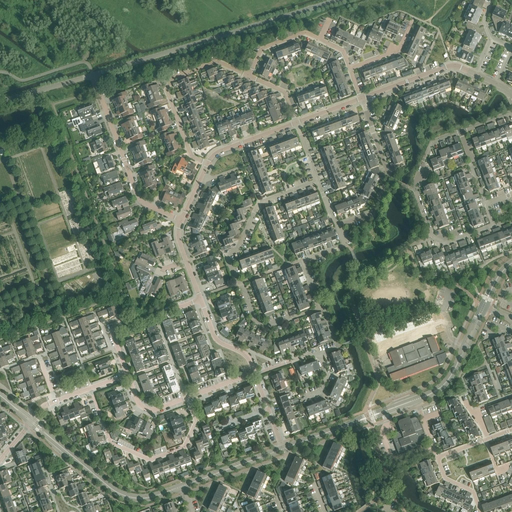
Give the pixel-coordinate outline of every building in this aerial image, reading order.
[(482,8),(473,4),(472,7),(468,14),(479,18),(482,11),(480,11),(482,8)] [(492,20),(495,25),(505,22),(506,19),(504,17),(506,13),(505,13),(506,12),(502,10),(502,11),(496,8),(494,13),(493,13),(492,15),(493,15),(491,18),(492,20)] [(479,18),(468,14),(465,22),(467,23),(466,26),(468,32),(478,28),(477,23),(479,18)] [(390,21),(389,23),(384,33),(384,34),(386,36),(388,32),(391,34),(394,26),(396,23),(390,21)] [(506,24),(505,22),(495,25),(497,32),(499,33),(501,35),(501,34),(506,36),(510,26),(506,24)] [(394,26),(391,34),(394,35),(392,39),(395,40),(400,28),(394,26)] [(414,32),(423,36),(424,33),(427,34),(428,32),(418,27),(416,30),(415,30),(414,32)] [(374,41),(379,30),(373,28),(367,42),(369,43),(371,39),(374,41)] [(481,34),(478,28),(468,32),(469,34),(467,39),(477,43),(479,39),(480,37),(480,36),(481,34)] [(340,41),(344,33),(339,30),(336,36),(333,35),(330,40),(336,43),(337,39),(340,41)] [(379,30),(374,41),(377,42),(375,46),(378,47),(384,34),(384,33),(379,30)] [(414,35),(412,38),(423,43),(424,41),(421,39),(423,36),(414,32),(413,34),(414,35)] [(342,46),(344,47),(350,35),(344,33),(340,41),(344,42),(342,46)] [(350,35),(344,47),(346,48),(348,44),(351,46),(355,38),(350,35)] [(353,51),(355,52),(360,40),(355,38),(351,46),(354,47),(353,51)] [(423,43),(412,38),(411,41),(410,41),(409,43),(418,47),(419,44),(422,45),(423,43)] [(473,50),(477,43),(467,39),(463,46),(462,48),(471,53),(472,50),(473,50)] [(359,49),(362,51),(366,43),(360,40),(355,52),(357,53),(359,49)] [(291,44),(295,54),(298,52),(299,55),(301,54),(298,43),(294,45),(294,44),(291,44)] [(409,46),(407,49),(418,54),(419,52),(416,50),(418,47),(409,43),(408,45),(409,46)] [(295,54),(291,44),(289,45),(289,46),(286,48),(290,58),(292,57),(291,55),(295,54)] [(307,53),(310,54),(314,45),(312,44),(312,45),(308,44),(304,54),(306,55),(307,53)] [(315,59),(319,49),(316,47),(317,46),(314,45),(310,54),(314,56),(312,58),(315,59)] [(470,55),(471,53),(462,48),(459,47),(457,53),(462,55),(460,60),(470,64),(473,57),(470,55)] [(290,58),(286,48),(283,49),(282,48),(280,49),(283,58),(287,57),(288,59),(290,58)] [(283,58),(280,49),(278,49),(278,51),(275,52),(279,62),(281,62),(280,59),(283,58)] [(318,58),(321,59),(325,50),(323,49),(323,50),(319,49),(315,59),(317,60),(318,58)] [(418,54),(407,49),(406,52),(405,52),(403,54),(407,56),(406,58),(413,61),(416,56),(417,56),(418,54)] [(325,50),(321,59),(324,61),(323,63),(326,64),(331,54),(327,52),(328,51),(325,50)] [(396,60),(400,70),(402,69),(408,67),(405,59),(403,60),(402,56),(399,57),(399,58),(396,60)] [(328,68),(331,67),(332,70),(341,67),(340,65),(339,65),(338,62),(337,62),(336,59),(335,58),(329,63),(330,65),(327,66),(328,68)] [(266,61),(264,65),(275,70),(276,67),(273,66),(275,63),(266,59),(265,61),(266,61)] [(390,71),(393,70),(390,60),(387,61),(388,63),(385,64),(388,74),(391,74),(390,71)] [(398,71),(400,70),(396,60),(393,61),(392,60),(390,60),(393,70),(397,68),(398,71)] [(386,75),(388,74),(385,64),(381,65),(381,64),(379,65),(382,74),(385,73),(386,75)] [(262,67),(261,70),(270,74),(271,71),(274,72),(275,70),(264,65),(263,68),(262,67)] [(379,75),(382,74),(379,65),(376,65),(377,67),(373,68),(377,79),(380,78),(379,75)] [(330,75),(331,77),(342,73),(341,70),(342,69),(341,67),(332,70),(333,74),(330,75)] [(375,79),(377,79),(373,68),(370,69),(370,68),(367,69),(371,78),(374,77),(375,79)] [(208,74),(209,78),(219,75),(218,72),(217,73),(215,69),(201,74),(202,77),(208,74)] [(367,79),(371,78),(367,69),(365,70),(365,71),(362,72),(364,77),(361,78),(363,84),(368,82),(367,79)] [(270,74),(261,70),(260,72),(261,72),(259,76),(270,81),(271,78),(268,77),(270,74)] [(219,75),(209,78),(210,81),(216,78),(218,82),(227,78),(227,76),(225,77),(224,73),(219,75)] [(335,78),(336,82),(345,78),(344,76),(343,76),(342,73),(331,77),(332,79),(335,78)] [(218,82),(219,84),(221,83),(223,87),(226,86),(236,82),(235,80),(233,80),(232,77),(227,78),(218,82)] [(345,78),(336,82),(337,85),(335,86),(335,88),(346,84),(345,81),(346,81),(345,78)] [(443,78),(441,79),(445,91),(451,89),(448,80),(444,82),(443,78)] [(182,88),(196,83),(195,80),(189,83),(188,79),(185,80),(184,79),(178,81),(179,82),(178,83),(179,85),(181,85),(182,88)] [(439,93),(445,91),(441,79),(438,80),(440,83),(436,85),(439,93)] [(455,89),(460,91),(466,80),(463,79),(462,82),(458,81),(455,89)] [(236,82),(226,86),(227,88),(233,86),(234,90),(244,86),(243,84),(242,84),(240,80),(236,82)] [(460,91),(466,94),(470,86),(466,84),(468,81),(466,80),(460,91)] [(432,82),(429,83),(434,95),(439,93),(436,85),(433,86),(432,82)] [(196,83),(182,88),(183,92),(182,92),(183,95),(193,91),(191,88),(197,85),(196,83)] [(428,97),(434,95),(429,83),(427,84),(428,88),(425,89),(428,97)] [(146,90),(149,97),(158,94),(157,89),(158,89),(157,86),(153,87),(152,84),(142,88),(143,91),(146,90)] [(249,84),(244,86),(234,90),(235,92),(241,90),(243,93),(252,90),(251,88),(250,88),(249,84)] [(339,90),(340,93),(349,90),(349,87),(347,88),(346,84),(335,88),(336,91),(339,90)] [(473,87),(470,86),(466,94),(471,96),(477,85),(474,84),(473,87)] [(319,88),(323,99),(325,98),(324,95),(327,94),(324,85),(321,86),(322,87),(319,88)] [(471,96),(477,99),(480,91),(477,89),(479,86),(477,85),(471,96)] [(417,101),(423,99),(418,87),(416,88),(417,92),(414,93),(417,101)] [(420,87),(418,87),(423,99),(428,97),(425,89),(422,90),(420,87)] [(257,88),(252,90),(243,93),(244,96),(250,94),(251,97),(261,94),(260,92),(258,92),(257,88)] [(323,99),(319,88),(315,89),(315,88),(312,89),(316,98),(319,97),(320,100),(323,99)] [(312,100),(316,98),(312,89),(310,90),(310,91),(307,92),(311,103),(313,102),(312,100)] [(484,92),(480,91),(477,99),(482,101),(488,90),(485,89),(484,92)] [(349,90),(340,93),(341,96),(339,97),(340,100),(350,96),(349,92),(350,92),(349,90)] [(193,91),(183,95),(184,97),(185,97),(186,100),(201,95),(204,94),(203,91),(194,95),(193,91)] [(409,91),(407,92),(412,105),(418,103),(417,101),(414,93),(410,94),(409,91)] [(117,108),(127,104),(124,97),(128,96),(126,92),(116,96),(117,100),(113,101),(114,104),(116,103),(117,108)] [(261,94),(251,97),(252,100),(258,98),(259,102),(265,99),(269,98),(268,95),(267,96),(265,92),(261,94)] [(309,104),(311,103),(307,92),(304,94),(303,93),(301,93),(305,103),(308,101),(309,104)] [(412,105),(407,92),(405,92),(406,96),(402,97),(403,98),(398,100),(402,105),(405,104),(406,107),(412,105)] [(301,104),(305,103),(301,93),(299,94),(299,95),(296,97),(300,108),(302,107),(301,104)] [(158,94),(149,97),(151,104),(148,105),(149,109),(160,105),(159,102),(163,100),(162,97),(160,98),(158,94)] [(201,95),(186,100),(188,104),(186,104),(187,107),(194,104),(194,105),(197,104),(196,100),(202,98),(201,95)] [(275,98),(275,95),(274,96),(269,98),(265,99),(266,103),(260,105),(261,108),(275,102),(274,98),(275,98)] [(268,108),(269,112),(279,108),(278,106),(277,106),(275,102),(261,108),(262,110),(268,108)] [(127,104),(117,108),(119,112),(117,113),(118,116),(122,114),(124,117),(134,114),(133,110),(130,111),(127,104)] [(184,108),(185,111),(187,110),(188,113),(188,114),(203,108),(202,106),(196,108),(194,105),(194,104),(187,107),(184,108)] [(390,106),(388,108),(400,114),(403,108),(395,104),(393,108),(390,106)] [(68,129),(81,125),(85,123),(91,121),(90,118),(95,116),(93,109),(92,109),(91,105),(77,110),(80,117),(72,121),(74,127),(70,129),(69,126),(67,126),(68,129)] [(246,107),(244,108),(249,123),(253,121),(253,123),(256,122),(252,112),(248,113),(246,107)] [(158,122),(167,118),(166,114),(167,113),(166,110),(162,112),(161,108),(151,112),(152,116),(155,115),(158,122)] [(203,108),(188,114),(189,117),(188,117),(189,120),(199,117),(197,113),(204,111),(203,108)] [(249,123),(244,108),(241,109),(243,115),(240,116),(243,126),(246,125),(246,124),(249,123)] [(279,108),(269,112),(271,115),(264,117),(265,120),(280,114),(279,110),(280,110),(279,108)] [(400,114),(388,108),(387,111),(391,112),(389,115),(398,119),(400,114)] [(234,112),(231,113),(237,127),(240,126),(241,127),(243,126),(240,116),(236,118),(234,112)] [(227,119),(228,121),(231,131),(234,130),(233,128),(237,127),(231,113),(229,113),(230,117),(227,119)] [(280,114),(265,120),(266,122),(273,120),(274,124),(284,120),(283,118),(281,118),(280,114)] [(350,115),(353,125),(357,123),(358,126),(360,125),(356,114),(353,115),(352,114),(350,115)] [(348,117),(345,118),(349,129),(351,128),(350,126),(353,125),(350,115),(348,116),(348,117)] [(385,117),(383,119),(395,125),(398,119),(389,115),(388,119),(385,117)] [(222,116),(219,117),(225,132),(228,130),(229,132),(231,131),(228,121),(224,122),(222,116)] [(126,132),(136,129),(133,122),(137,120),(135,117),(125,121),(126,124),(122,126),(123,128),(125,128),(126,132)] [(200,120),(199,117),(189,120),(190,123),(191,123),(193,126),(207,121),(206,118),(200,120)] [(225,132),(219,117),(217,118),(219,124),(215,125),(219,135),(222,134),(221,133),(225,132)] [(169,123),(167,118),(158,122),(160,129),(157,130),(158,134),(169,130),(167,126),(172,125),(171,122),(169,123)] [(341,118),(339,119),(342,129),(345,127),(346,130),(349,129),(345,118),(341,120),(341,118)] [(339,130),(342,129),(339,119),(336,120),(337,121),(333,123),(337,133),(340,133),(339,130)] [(395,125),(383,119),(383,121),(386,123),(384,127),(385,127),(384,129),(384,132),(390,132),(392,132),(395,125)] [(81,125),(82,126),(84,132),(87,131),(89,138),(94,136),(94,137),(102,134),(98,124),(93,125),(91,121),(85,123),(81,125)] [(207,121),(193,126),(194,129),(192,130),(193,133),(203,129),(202,125),(208,123),(207,121)] [(330,123),(327,124),(331,133),(334,132),(335,134),(337,133),(333,123),(330,124),(330,123)] [(328,134),(331,133),(327,124),(325,124),(326,126),(322,127),(326,138),(329,137),(328,134)] [(318,127),(316,128),(320,137),(323,136),(324,138),(326,138),(322,127),(319,128),(318,127)] [(511,136),(508,127),(503,129),(507,138),(511,136)] [(316,138),(320,137),(316,128),(314,129),(314,130),(310,131),(314,142),(317,141),(316,138)] [(136,129),(126,132),(128,137),(126,137),(127,140),(131,138),(133,142),(143,138),(142,134),(139,136),(136,129)] [(205,133),(203,129),(193,133),(194,135),(196,135),(197,138),(212,133),(211,130),(205,133)] [(502,140),(507,138),(503,129),(498,130),(502,140)] [(498,130),(493,132),(497,142),(502,140),(498,130)] [(359,138),(360,141),(369,138),(369,135),(367,136),(366,132),(355,136),(356,139),(359,138)] [(382,142),(382,144),(394,140),(392,134),(391,135),(390,132),(384,132),(384,135),(385,137),(384,137),(385,141),(382,142)] [(493,132),(488,134),(492,144),(497,142),(493,132)] [(167,146),(176,143),(175,138),(176,137),(175,135),(171,136),(170,133),(160,137),(161,140),(164,139),(167,146)] [(212,133),(197,138),(198,142),(197,142),(198,145),(208,141),(206,138),(213,135),(212,133)] [(487,146),(492,144),(488,134),(483,136),(487,146)] [(483,136),(478,138),(482,148),(487,146),(483,136)] [(296,137),(291,139),(295,149),(296,151),(302,149),(300,144),(298,144),(296,137)] [(360,148),(370,144),(369,141),(370,140),(369,138),(360,141),(361,145),(359,146),(360,148)] [(476,150),(482,148),(478,138),(473,140),(476,150)] [(291,139),(287,140),(290,150),(295,149),(291,139)] [(98,151),(99,154),(108,151),(106,143),(103,144),(101,140),(97,141),(97,142),(91,144),(94,152),(98,151)] [(286,152),(290,150),(287,140),(282,142),(286,152)] [(388,149),(396,146),(394,140),(382,144),(383,147),(387,145),(388,149)] [(135,157),(145,153),(142,146),(146,145),(144,141),(134,145),(135,149),(131,150),(132,153),(134,152),(135,157)] [(208,141),(198,145),(193,147),(194,150),(199,148),(199,147),(200,147),(202,150),(216,145),(215,142),(209,145),(208,141)] [(282,142),(278,144),(281,154),(286,152),(282,142)] [(178,147),(176,143),(167,146),(169,153),(166,154),(167,158),(178,154),(176,151),(181,149),(180,146),(178,147)] [(278,144),(273,146),(277,155),(281,154),(278,144)] [(370,144),(360,148),(360,150),(363,149),(364,153),(374,149),(373,147),(372,147),(370,144)] [(460,144),(455,146),(458,156),(464,154),(460,144)] [(277,157),(277,155),(273,146),(268,147),(273,159),(277,157)] [(387,156),(398,151),(396,146),(388,149),(389,152),(386,153),(387,156)] [(453,158),(458,156),(455,146),(450,148),(453,158)] [(322,155),(332,151),(330,147),(321,150),(322,155)] [(450,148),(445,150),(448,160),(453,158),(450,148)] [(363,157),(364,159),(374,155),(373,152),(374,151),(374,149),(364,153),(366,156),(363,157)] [(439,152),(440,154),(441,157),(443,162),(448,160),(445,150),(439,152)] [(250,159),(260,155),(258,151),(248,154),(250,159)] [(322,155),(324,160),(334,156),(332,151),(322,155)] [(391,157),(392,160),(401,157),(398,151),(387,156),(387,158),(391,157)] [(145,153),(135,157),(137,161),(135,162),(136,164),(140,163),(142,166),(152,162),(151,159),(148,160),(145,153)] [(99,169),(101,173),(115,168),(111,156),(107,158),(106,155),(93,160),(95,163),(97,162),(99,168),(98,168),(99,169)] [(250,159),(251,163),(261,160),(260,155),(250,159)] [(374,155),(364,159),(365,162),(365,161),(366,165),(368,164),(378,160),(377,158),(376,158),(374,155)] [(324,160),(326,164),(336,160),(334,156),(324,160)] [(401,157),(392,160),(393,163),(390,165),(392,170),(399,167),(398,164),(403,163),(401,157)] [(441,157),(436,159),(440,169),(445,167),(443,162),(441,157)] [(479,162),(481,167),(490,163),(488,158),(479,162)] [(434,171),(440,169),(436,159),(431,161),(434,171)] [(177,171),(183,174),(188,165),(183,163),(184,161),(181,160),(180,164),(176,162),(172,172),(175,174),(177,171)] [(261,160),(251,163),(253,168),(263,164),(261,160)] [(326,164),(327,169),(337,165),(336,160),(326,164)] [(378,160),(368,164),(366,165),(367,168),(368,171),(371,170),(371,172),(379,172),(379,171),(378,167),(379,167),(377,163),(379,163),(378,160)] [(490,163),(481,167),(483,172),(492,168),(490,163)] [(253,168),(255,172),(265,169),(263,164),(253,168)] [(192,167),(188,165),(183,174),(190,177),(189,180),(192,182),(197,172),(194,170),(195,166),(193,165),(192,167)] [(337,165),(327,169),(329,173),(339,169),(337,165)] [(145,181),(154,178),(151,171),(155,169),(153,166),(143,170),(144,173),(140,175),(141,177),(143,177),(145,181)] [(494,174),(492,168),(483,172),(484,177),(494,174)] [(265,169),(255,172),(257,177),(266,173),(265,169)] [(329,173),(331,178),(341,174),(339,169),(329,173)] [(105,175),(106,178),(103,179),(105,185),(119,180),(116,171),(105,175)] [(457,182),(472,176),(471,174),(466,176),(465,173),(461,174),(460,171),(454,173),(457,182)] [(368,180),(377,184),(378,181),(377,181),(378,178),(377,177),(379,174),(379,172),(371,172),(371,174),(368,173),(367,175),(366,178),(368,180)] [(234,173),(232,174),(237,187),(242,185),(239,177),(236,178),(234,173)] [(257,177),(258,182),(268,178),(266,173),(257,177)] [(231,189),(237,187),(232,174),(230,175),(231,179),(228,181),(231,189)] [(331,178),(332,182),(342,178),(341,174),(331,178)] [(496,179),(494,174),(484,177),(486,182),(496,179)] [(472,178),(472,176),(457,182),(459,187),(468,183),(467,180),(472,178)] [(224,177),(221,178),(226,191),(231,189),(228,181),(225,182),(224,177)] [(154,178),(145,181),(146,185),(144,186),(145,189),(150,187),(151,191),(161,187),(160,183),(157,185),(154,178)] [(220,193),(226,191),(221,178),(219,179),(221,184),(217,185),(218,185),(214,188),(218,193),(220,192),(220,193)] [(258,182),(260,186),(270,182),(268,178),(258,182)] [(332,182),(334,187),(344,183),(342,178),(332,182)] [(377,184),(368,180),(366,178),(364,182),(363,184),(373,189),(375,185),(376,186),(377,184)] [(496,179),(486,182),(488,187),(498,184),(496,179)] [(270,182),(260,186),(261,190),(271,187),(270,182)] [(109,187),(110,190),(107,191),(110,197),(124,192),(120,183),(109,187)] [(346,188),(344,183),(334,187),(336,191),(346,188)] [(470,188),(468,183),(459,187),(461,192),(470,188)] [(365,187),(363,190),(372,195),(373,192),(372,192),(373,189),(363,184),(362,186),(365,187)] [(424,194),(436,189),(434,184),(424,188),(426,191),(423,192),(424,194)] [(500,189),(498,184),(488,187),(490,192),(500,189)] [(170,203),(174,194),(167,191),(169,188),(165,186),(161,196),(164,197),(162,202),(165,203),(166,201),(170,203)] [(271,187),(261,190),(263,195),(273,192),(271,187)] [(203,193),(202,195),(214,201),(217,195),(216,195),(218,193),(214,188),(209,192),(207,195),(203,193)] [(470,188),(461,192),(463,197),(472,193),(470,188)] [(438,195),(436,189),(424,194),(425,196),(427,195),(428,198),(438,195)] [(372,195),(363,190),(362,194),(359,192),(358,195),(360,196),(359,197),(365,204),(366,204),(365,204),(367,199),(368,200),(370,196),(371,197),(372,195)] [(312,194),(315,204),(320,202),(316,192),(312,194)] [(473,196),(472,193),(463,197),(464,202),(479,197),(478,194),(473,196)] [(174,194),(170,203),(174,205),(173,207),(176,208),(178,204),(181,205),(186,195),(182,194),(181,197),(174,194)] [(312,194),(307,195),(311,206),(315,204),(312,194)] [(205,199),(204,202),(212,206),(214,201),(202,195),(201,198),(205,199)] [(306,207),(311,206),(307,195),(303,197),(306,207)] [(428,204),(440,200),(438,195),(428,198),(430,201),(427,202),(428,204)] [(355,200),(352,201),(355,210),(357,209),(357,208),(360,207),(356,196),(354,197),(355,200)] [(117,208),(118,210),(129,206),(126,197),(112,203),(114,209),(117,208)] [(303,197),(298,199),(302,209),(306,207),(303,197)] [(480,199),(479,197),(464,202),(466,207),(476,204),(475,201),(480,199)] [(297,210),(302,209),(298,199),(294,200),(297,210)] [(353,211),(355,210),(352,201),(348,202),(347,199),(345,200),(349,211),(352,210),(353,211)] [(239,208),(239,210),(240,211),(246,208),(247,210),(250,209),(249,207),(252,206),(250,200),(242,203),(243,206),(239,208)] [(294,200),(289,202),(293,212),(297,210),(294,200)] [(346,212),(349,211),(345,200),(343,201),(344,204),(340,205),(344,214),(346,214),(346,212)] [(442,205),(440,200),(428,204),(428,206),(431,205),(432,208),(442,205)] [(198,203),(197,206),(209,211),(212,206),(204,202),(202,205),(198,203)] [(288,214),(293,212),(289,202),(284,204),(288,214)] [(342,215),(344,214),(340,205),(337,206),(336,204),(333,205),(338,215),(341,214),(342,215)] [(476,204),(466,207),(468,212),(478,209),(476,204)] [(432,214),(444,210),(442,205),(432,208),(433,212),(431,213),(432,214)] [(132,215),(129,206),(118,210),(119,213),(116,214),(118,220),(132,215)] [(200,210),(199,213),(207,216),(209,211),(197,206),(196,208),(200,210)] [(265,215),(275,212),(276,211),(275,207),(273,207),(263,211),(265,215)] [(245,211),(247,210),(246,208),(240,211),(239,210),(236,211),(238,217),(239,217),(243,215),(247,214),(245,211)] [(480,214),(478,209),(468,212),(470,217),(480,214)] [(446,215),(444,210),(432,214),(432,216),(435,215),(436,219),(446,215)] [(276,216),(275,212),(265,215),(267,220),(276,216)] [(194,214),(192,216),(204,222),(207,216),(199,213),(198,216),(194,214)] [(480,214),(470,217),(472,222),(482,219),(480,214)] [(232,223),(233,225),(233,226),(240,223),(240,225),(243,224),(242,222),(245,221),(243,215),(239,217),(238,217),(235,218),(236,221),(232,223)] [(435,225),(447,220),(446,215),(436,219),(437,222),(435,223),(435,225)] [(195,220),(194,223),(202,227),(204,222),(192,216),(191,218),(195,220)] [(267,220),(268,224),(278,221),(276,216),(267,220)] [(484,224),(482,219),(472,222),(474,228),(484,224)] [(120,226),(122,225),(124,232),(138,226),(136,220),(128,223),(127,220),(119,223),(120,226)] [(447,220),(435,225),(436,226),(438,225),(440,229),(449,225),(447,220)] [(280,225),(278,221),(268,224),(270,229),(280,225)] [(145,233),(156,229),(156,230),(162,228),(161,224),(157,226),(155,222),(142,227),(143,229),(139,231),(141,235),(145,234),(145,233)] [(200,232),(202,227),(194,223),(193,226),(189,224),(188,227),(192,229),(193,234),(199,234),(199,232),(200,232)] [(239,226),(240,225),(240,223),(233,226),(233,225),(230,226),(232,232),(236,230),(240,229),(239,226)] [(281,230),(280,225),(270,229),(271,233),(281,230)] [(225,238),(226,240),(233,238),(234,240),(236,239),(235,237),(238,236),(236,230),(232,232),(228,233),(229,236),(225,238)] [(271,233),(273,238),(283,234),(281,230),(271,233)] [(332,230),(328,232),(331,242),(336,240),(332,230)] [(503,232),(507,242),(511,240),(508,230),(503,232)] [(327,243),(331,242),(328,232),(323,233),(327,243)] [(498,234),(502,244),(507,242),(503,232),(498,234)] [(318,233),(314,235),(318,247),(322,245),(319,235),(318,233)] [(323,233),(319,235),(322,245),(327,243),(323,233)] [(190,244),(191,246),(203,242),(201,236),(200,236),(199,234),(193,234),(193,239),(194,242),(190,244)] [(285,239),(283,234),(273,238),(275,243),(285,239)] [(493,236),(497,246),(502,244),(498,234),(493,236)] [(313,248),(318,247),(314,235),(309,237),(310,238),(313,248)] [(488,238),(492,248),(497,246),(493,236),(488,238)] [(164,243),(161,244),(165,255),(174,251),(169,237),(163,240),(164,243)] [(226,240),(223,241),(225,247),(233,244),(232,241),(234,240),(233,238),(226,240)] [(310,238),(305,240),(309,250),(313,248),(310,238)] [(483,240),(486,250),(492,248),(488,238),(483,240)] [(304,252),(309,250),(305,240),(301,242),(304,252)] [(481,252),(486,250),(483,240),(478,242),(481,252)] [(156,258),(165,255),(161,244),(158,245),(157,242),(151,244),(156,258)] [(196,247),(197,250),(205,247),(203,242),(191,246),(191,249),(196,247)] [(301,242),(296,243),(300,253),(304,252),(301,242)] [(300,253),(296,243),(292,245),(295,255),(300,253)] [(470,248),(474,258),(479,256),(475,246),(470,248)] [(207,253),(205,247),(197,250),(198,253),(194,255),(195,257),(199,255),(201,259),(207,256),(206,253),(207,253)] [(274,258),(273,255),(270,248),(266,250),(269,260),(274,258)] [(441,264),(446,262),(445,257),(443,252),(440,253),(438,248),(436,249),(441,264)] [(470,248),(465,250),(469,260),(474,258),(470,248)] [(441,264),(436,249),(433,250),(435,255),(433,256),(432,256),(434,261),(436,266),(441,264)] [(265,262),(269,260),(266,250),(261,252),(265,262)] [(469,260),(465,250),(460,252),(464,262),(469,260)] [(431,251),(426,253),(429,263),(434,261),(432,256),(433,256),(431,251)] [(260,263),(265,262),(261,252),(257,253),(260,263)] [(460,252),(455,254),(459,263),(464,262),(460,252)] [(256,265),(260,263),(257,253),(252,255),(256,265)] [(429,263),(426,253),(420,255),(424,265),(429,263)] [(136,262),(144,266),(145,263),(153,267),(156,261),(142,254),(140,260),(137,259),(136,262)] [(455,254),(450,255),(454,265),(459,263),(455,254)] [(251,267),(256,265),(252,255),(247,257),(251,267)] [(450,255),(445,257),(446,262),(448,267),(454,265),(450,255)] [(207,259),(208,262),(207,262),(209,267),(204,268),(206,276),(217,272),(215,266),(217,266),(215,259),(213,260),(212,257),(207,259)] [(247,268),(251,267),(247,257),(243,259),(247,268)] [(242,270),(247,268),(243,259),(238,260),(242,270)] [(143,268),(144,266),(136,262),(135,264),(138,266),(136,269),(138,275),(137,274),(136,274),(134,275),(134,277),(134,278),(135,279),(136,279),(137,278),(138,277),(138,276),(139,276),(140,279),(149,275),(151,272),(143,268)] [(285,271),(286,276),(302,270),(301,267),(295,269),(295,267),(285,271)] [(288,280),(298,276),(297,274),(303,272),(302,270),(286,276),(288,280)] [(217,272),(206,276),(209,283),(214,282),(216,286),(224,283),(221,277),(219,277),(217,272)] [(145,292),(148,294),(152,286),(149,285),(153,277),(149,275),(140,279),(142,286),(141,289),(145,291),(145,292)] [(305,279),(304,276),(299,278),(298,276),(288,280),(290,285),(305,279)] [(184,277),(175,280),(179,291),(182,290),(183,293),(189,291),(184,277)] [(154,287),(152,286),(148,294),(151,295),(152,293),(158,295),(164,282),(158,279),(154,287)] [(252,283),(254,288),(264,284),(262,279),(252,283)] [(306,281),(305,279),(290,285),(291,289),(301,286),(300,283),(306,281)] [(181,297),(179,291),(175,280),(166,284),(171,297),(177,295),(178,298),(179,298),(180,298),(181,297)] [(266,288),(264,284),(254,288),(256,292),(266,288)] [(309,288),(308,285),(302,287),(301,286),(291,289),(293,294),(309,288)] [(267,293),(266,288),(256,292),(257,297),(267,293)] [(309,290),(309,288),(293,294),(295,298),(305,294),(304,292),(309,290)] [(257,297),(259,301),(269,298),(267,293),(257,297)] [(312,297),(311,294),(305,296),(305,294),(295,298),(296,303),(312,297)] [(217,304),(220,312),(231,308),(229,302),(230,301),(228,295),(220,298),(222,302),(217,304)] [(313,299),(312,297),(296,303),(298,307),(308,304),(307,301),(313,299)] [(271,302),(269,298),(259,301),(261,306),(271,302)] [(272,306),(271,302),(261,306),(262,310),(272,306)] [(315,306),(314,303),(309,305),(308,304),(298,307),(300,312),(315,306)] [(124,304),(111,308),(114,317),(119,315),(117,311),(124,309),(123,307),(125,307),(124,304)] [(275,314),(274,311),(272,306),(262,310),(264,315),(265,314),(266,317),(275,314)] [(110,319),(114,317),(111,308),(98,313),(97,313),(99,318),(108,314),(110,319)] [(233,313),(231,308),(220,312),(222,319),(227,317),(229,322),(237,319),(235,313),(233,313)] [(188,319),(196,316),(194,311),(186,314),(187,318),(188,319)] [(323,315),(322,312),(310,317),(312,322),(320,319),(319,316),(323,315)] [(94,314),(82,319),(85,328),(90,326),(88,322),(94,320),(94,318),(96,317),(94,314)] [(198,321),(196,316),(188,319),(188,321),(189,325),(198,321)] [(79,325),(80,329),(85,328),(82,319),(69,324),(70,327),(72,326),(73,328),(79,325)] [(321,322),(320,319),(312,322),(314,328),(326,323),(325,321),(321,322)] [(162,323),(164,328),(173,325),(173,324),(171,320),(162,323)] [(191,330),(200,326),(198,321),(189,325),(191,328),(191,330)] [(90,326),(85,328),(88,336),(93,334),(91,330),(97,328),(97,327),(99,326),(98,323),(90,326)] [(314,328),(316,333),(324,330),(323,327),(327,326),(326,323),(314,328)] [(149,334),(158,331),(156,325),(147,328),(149,334)] [(164,328),(166,333),(175,330),(173,326),(173,325),(164,328)] [(202,332),(200,326),(191,330),(192,331),(193,335),(202,332)] [(61,327),(59,332),(55,333),(58,342),(63,340),(61,336),(67,334),(67,333),(69,332),(68,329),(66,329),(61,327)] [(82,334),(84,338),(88,336),(85,328),(80,329),(72,332),(73,335),(75,335),(76,336),(82,334)] [(237,342),(240,343),(245,331),(240,329),(236,337),(239,338),(237,342)] [(166,333),(168,338),(177,335),(176,334),(175,330),(166,333)] [(325,333),(324,330),(316,333),(318,338),(330,334),(329,331),(325,333)] [(93,334),(88,336),(91,345),(96,343),(94,339),(101,336),(100,335),(102,334),(101,331),(93,334)] [(159,336),(158,331),(149,334),(150,338),(151,339),(159,336)] [(244,340),(247,341),(250,334),(245,331),(240,343),(242,344),(244,340)] [(299,335),(303,348),(306,347),(304,343),(307,342),(303,331),(298,333),(299,335)] [(392,352),(401,348),(395,332),(386,335),(392,352)] [(58,342),(55,333),(42,338),(44,341),(46,340),(46,342),(52,340),(54,344),(58,342)] [(248,347),(250,348),(256,336),(250,334),(247,341),(250,343),(248,347)] [(327,338),(331,336),(330,334),(318,338),(319,344),(317,344),(318,347),(323,345),(322,343),(328,341),(327,338)] [(39,335),(26,340),(29,348),(34,347),(34,346),(32,342),(38,340),(38,339),(40,338),(39,335)] [(177,336),(177,335),(168,338),(170,344),(179,340),(177,336)] [(196,343),(197,344),(206,341),(204,335),(195,339),(196,343)] [(299,335),(294,337),(297,346),(299,345),(301,349),(303,348),(299,335)] [(85,342),(87,346),(91,345),(88,336),(84,338),(75,341),(77,344),(78,343),(79,344),(85,342)] [(152,344),(161,341),(159,336),(151,339),(151,340),(152,344)] [(254,345),(257,346),(261,338),(256,336),(250,348),(252,349),(254,345)] [(63,340),(58,342),(62,351),(66,349),(64,345),(71,342),(70,341),(72,340),(71,337),(63,340)] [(288,339),(293,352),(295,351),(294,347),(297,346),(294,337),(288,339)] [(395,368),(388,371),(391,380),(406,375),(407,377),(439,365),(439,366),(443,364),(449,356),(447,353),(446,353),(445,349),(439,352),(433,337),(421,341),(421,342),(413,345),(412,344),(389,353),(395,368)] [(495,346),(505,342),(503,337),(493,341),(495,346)] [(258,351),(261,353),(266,341),(261,338),(257,346),(260,347),(258,351)] [(136,344),(135,343),(134,339),(125,342),(127,348),(136,344)] [(288,339),(283,341),(286,350),(289,348),(290,353),(293,352),(288,339)] [(23,346),(25,350),(29,348),(26,340),(13,344),(15,347),(16,347),(17,348),(23,346)] [(96,343),(91,345),(95,353),(99,351),(98,347),(104,345),(103,343),(105,343),(104,340),(96,343)] [(163,346),(161,341),(152,344),(154,348),(154,349),(163,346)] [(207,346),(206,341),(197,344),(197,345),(199,349),(207,346)] [(271,343),(266,341),(261,353),(263,354),(265,350),(268,351),(271,343)] [(280,351),(282,356),(284,355),(283,351),(286,350),(283,341),(278,343),(277,342),(274,343),(274,354),(280,351)] [(56,348),(57,352),(62,351),(58,342),(54,344),(46,347),(47,350),(49,349),(49,350),(56,348)] [(506,345),(505,342),(495,346),(497,351),(511,345),(511,343),(506,345)] [(34,347),(29,348),(32,357),(37,355),(35,351),(42,348),(41,347),(43,346),(42,343),(34,346),(34,347)] [(127,348),(129,353),(138,349),(136,345),(136,344),(127,348)] [(171,347),(173,353),(182,349),(182,348),(180,344),(171,347)] [(11,345),(0,349),(0,354),(2,359),(6,357),(5,353),(11,350),(10,349),(12,348),(11,345)] [(87,346),(79,349),(80,352),(82,352),(82,353),(88,351),(90,355),(95,353),(91,345),(87,346)] [(511,347),(511,346),(511,345),(497,351),(499,356),(508,352),(507,350),(511,347)] [(66,349),(62,351),(65,359),(69,357),(68,353),(74,351),(73,349),(75,349),(74,346),(66,349)] [(156,354),(165,351),(163,346),(154,349),(155,350),(156,354)] [(200,353),(200,354),(209,351),(207,346),(199,349),(200,353)] [(25,350),(17,353),(18,356),(20,355),(20,356),(26,354),(28,358),(32,357),(29,348),(25,350)] [(129,353),(131,358),(140,354),(139,353),(138,349),(129,353)] [(173,353),(175,358),(184,355),(182,351),(182,349),(173,353)] [(57,352),(49,355),(50,358),(52,357),(53,359),(59,356),(60,360),(60,361),(65,359),(62,351),(57,352)] [(167,356),(165,351),(156,354),(158,358),(158,359),(167,356)] [(211,356),(209,351),(200,354),(201,355),(202,360),(210,357),(211,356)] [(328,359),(329,361),(344,355),(343,354),(341,355),(340,351),(330,355),(331,358),(328,359)] [(511,354),(509,355),(508,352),(499,356),(500,361),(511,356),(511,354)] [(218,353),(211,356),(210,357),(211,361),(211,362),(220,359),(218,353)] [(6,357),(2,359),(5,367),(9,365),(8,361),(14,359),(13,357),(15,357),(14,354),(6,357)] [(69,357),(65,359),(68,367),(72,366),(71,363),(73,363),(75,364),(78,363),(76,358),(78,357),(77,354),(69,357)] [(131,358),(133,363),(141,360),(140,356),(140,354),(131,358)] [(175,358),(177,363),(186,360),(185,358),(184,355),(175,358)] [(332,361),(333,364),(343,361),(342,357),(344,356),(344,355),(329,361),(330,362),(332,361)] [(158,359),(158,360),(160,364),(169,361),(167,356),(158,359)] [(511,359),(511,356),(500,361),(502,366),(505,365),(511,362),(511,360),(511,359)] [(68,367),(65,359),(60,361),(60,360),(52,363),(53,367),(55,366),(56,367),(62,365),(63,369),(68,367)] [(109,359),(95,364),(97,370),(100,369),(100,371),(98,372),(100,377),(105,375),(105,374),(108,373),(108,374),(114,372),(112,367),(109,368),(108,365),(111,364),(109,359)] [(222,364),(220,359),(211,362),(212,363),(213,367),(222,364)] [(36,360),(24,365),(27,373),(31,372),(31,371),(30,367),(36,365),(35,364),(37,363),(36,360)] [(133,363),(135,368),(143,365),(143,363),(141,360),(133,363)] [(179,368),(186,366),(186,365),(188,365),(186,361),(186,360),(177,363),(179,368)] [(317,361),(310,363),(314,372),(317,371),(319,374),(321,373),(317,361)] [(332,369),(332,370),(347,365),(347,364),(345,364),(343,361),(333,364),(334,368),(332,369)] [(186,366),(188,371),(197,367),(196,366),(195,362),(188,365),(186,365),(186,366)] [(310,363),(305,366),(308,374),(309,377),(313,375),(313,376),(315,375),(314,372),(310,363)] [(224,369),(222,364),(213,367),(215,371),(215,372),(224,369)] [(22,375),(27,373),(24,365),(11,369),(12,372),(14,372),(15,373),(21,371),(22,375)] [(144,366),(143,365),(135,368),(137,373),(145,370),(144,366)] [(162,369),(163,373),(164,374),(172,371),(170,365),(162,369)] [(347,365),(332,370),(333,372),(335,371),(337,374),(340,373),(341,376),(347,373),(346,371),(347,370),(345,366),(347,366),(347,365)] [(297,371),(299,377),(302,376),(306,375),(307,378),(309,377),(308,374),(305,366),(299,368),(299,370),(297,371)] [(197,368),(197,367),(188,371),(190,376),(199,372),(197,368)] [(39,368),(31,371),(31,372),(27,373),(30,382),(34,380),(33,376),(39,373),(38,372),(40,371),(39,368)] [(226,374),(224,369),(215,372),(216,373),(217,377),(226,374)] [(174,376),(172,371),(164,374),(164,375),(165,379),(174,376)] [(272,381),(273,385),(283,381),(281,375),(283,374),(282,371),(274,373),(275,376),(272,378),(273,381),(272,381)] [(190,376),(192,381),(201,378),(200,376),(199,372),(190,376)] [(470,380),(471,384),(481,380),(479,375),(480,375),(479,372),(470,376),(471,378),(467,379),(468,381),(470,380)] [(25,383),(30,382),(27,373),(22,375),(14,378),(15,381),(17,380),(18,381),(24,379),(25,383)] [(138,377),(140,383),(149,379),(148,378),(147,374),(138,377)] [(176,381),(174,376),(165,379),(167,383),(167,384),(176,381)] [(42,377),(34,380),(30,382),(33,390),(38,388),(37,388),(36,384),(42,382),(42,380),(44,380),(42,377)] [(333,381),(332,382),(346,389),(347,388),(345,387),(346,383),(347,380),(341,377),(340,380),(336,379),(335,382),(333,381)] [(203,383),(201,378),(192,381),(194,386),(203,383)] [(140,383),(142,388),(151,384),(149,380),(149,379),(140,383)] [(470,388),(471,390),(483,385),(481,380),(471,384),(473,387),(470,388)] [(168,385),(169,389),(178,386),(176,381),(167,384),(168,385)] [(285,392),(289,390),(288,387),(286,388),(283,381),(273,385),(275,389),(276,389),(277,392),(281,390),(282,393),(285,392)] [(29,392),(33,390),(30,382),(25,383),(17,386),(18,389),(20,388),(21,390),(27,387),(29,391),(29,392)] [(333,385),(332,388),(342,392),(344,389),(346,390),(346,389),(332,382),(331,384),(333,385)] [(246,387),(242,388),(247,399),(246,397),(254,394),(250,383),(245,385),(246,387)] [(142,388),(144,393),(153,389),(152,388),(151,384),(142,388)] [(38,388),(33,390),(36,399),(41,397),(39,393),(45,390),(45,389),(47,388),(46,385),(37,388),(38,388)] [(474,390),(475,394),(485,390),(483,385),(471,390),(472,391),(474,390)] [(180,391),(178,386),(169,389),(171,394),(180,391)] [(239,392),(235,393),(239,404),(239,402),(247,399),(242,388),(238,390),(239,392)] [(328,390),(328,391),(342,398),(342,397),(340,396),(342,392),(332,388),(331,391),(328,390)] [(153,391),(153,389),(144,393),(146,398),(150,397),(151,402),(156,400),(153,391)] [(32,400),(36,399),(33,390),(29,392),(29,391),(21,395),(22,398),(23,397),(24,398),(30,396),(32,400)] [(285,392),(286,396),(278,399),(280,405),(289,402),(289,401),(287,398),(291,396),(290,395),(291,395),(289,390),(285,392)] [(474,398),(475,400),(487,395),(485,390),(475,394),(476,397),(474,398)] [(114,406),(125,402),(122,394),(117,396),(115,391),(107,394),(110,401),(112,400),(114,406)] [(342,398),(328,391),(327,393),(329,394),(328,397),(331,399),(330,401),(336,404),(337,401),(338,402),(339,398),(342,399),(342,398)] [(230,403),(225,392),(221,394),(222,396),(218,397),(221,406),(222,406),(229,403),(230,403)] [(226,392),(225,392),(230,403),(229,403),(231,408),(239,404),(235,393),(230,395),(231,397),(228,398),(226,392)] [(489,401),(487,395),(475,400),(475,401),(478,401),(479,404),(489,401)] [(214,401),(211,402),(215,413),(214,411),(222,408),(222,406),(221,406),(218,397),(213,399),(214,401)] [(324,415),(325,414),(319,399),(317,400),(318,402),(315,404),(319,414),(323,412),(324,415)] [(320,399),(319,399),(325,414),(326,414),(325,412),(329,410),(328,410),(331,408),(329,402),(326,404),(325,400),(321,401),(320,399)] [(453,410),(462,407),(460,402),(458,403),(457,399),(448,403),(451,411),(453,410)] [(280,405),(283,411),(291,408),(291,407),(290,404),(293,402),(292,400),(289,401),(289,402),(280,405)] [(128,409),(125,402),(114,406),(116,412),(114,412),(116,419),(124,416),(123,411),(128,409)] [(206,417),(215,413),(211,402),(206,404),(207,406),(203,408),(206,417)] [(311,402),(310,403),(315,418),(316,417),(315,415),(319,414),(315,404),(312,405),(311,402)] [(502,414),(507,412),(504,402),(499,404),(502,414)] [(75,409),(72,410),(75,418),(80,416),(76,403),(73,404),(75,409)] [(76,403),(80,416),(81,419),(87,417),(83,406),(80,407),(78,403),(76,403)] [(314,418),(315,418),(310,403),(308,403),(309,406),(306,407),(309,417),(313,416),(314,418)] [(499,404),(494,406),(497,416),(502,414),(499,404)] [(291,408),(283,411),(285,417),(293,413),(292,409),(295,408),(294,406),(291,407),(291,408)] [(492,418),(497,416),(494,406),(488,408),(492,418)] [(67,421),(70,420),(65,407),(62,408),(64,413),(61,414),(61,415),(57,417),(61,427),(68,424),(67,421)] [(67,407),(65,407),(70,420),(75,418),(72,410),(69,411),(67,407)] [(456,418),(458,418),(458,417),(467,414),(465,410),(463,410),(462,407),(453,410),(456,418)] [(295,419),(294,415),(297,414),(296,412),(293,413),(285,417),(287,422),(295,419)] [(172,427),(183,423),(180,416),(175,418),(174,413),(166,416),(168,423),(170,422),(172,427)] [(461,426),(463,425),(472,421),(471,417),(468,418),(467,414),(458,417),(458,418),(461,426)] [(424,442),(422,437),(421,435),(423,434),(417,417),(410,420),(409,418),(400,421),(399,422),(398,422),(398,423),(398,424),(398,425),(402,434),(392,437),(398,454),(420,446),(419,444),(424,442)] [(255,421),(252,423),(256,434),(255,432),(264,429),(259,418),(255,419),(255,421)] [(287,422),(289,428),(298,425),(297,425),(296,421),(299,420),(299,418),(295,419),(287,422)] [(133,430),(138,433),(143,422),(136,419),(134,423),(129,421),(126,429),(132,432),(133,430)] [(466,433),(468,432),(477,429),(476,424),(474,425),(472,421),(463,425),(466,433)] [(151,425),(143,422),(138,433),(144,435),(143,437),(149,440),(153,432),(148,430),(151,425)] [(186,431),(183,423),(172,427),(174,433),(172,434),(175,440),(183,437),(181,433),(186,431)] [(248,427),(244,428),(249,439),(248,437),(256,434),(252,423),(247,425),(248,427)] [(433,436),(437,435),(437,434),(444,432),(441,423),(432,427),(433,431),(431,431),(433,436)] [(87,433),(100,428),(99,426),(94,427),(93,424),(82,428),(84,434),(87,433)] [(289,428),(291,434),(300,431),(298,427),(301,426),(301,424),(297,425),(298,425),(289,428)] [(207,441),(209,440),(208,435),(211,434),(208,426),(202,428),(203,431),(201,432),(201,433),(203,432),(207,441)] [(231,431),(227,432),(231,441),(239,438),(235,427),(230,428),(231,431)] [(249,439),(244,428),(240,430),(241,432),(237,433),(235,427),(239,438),(240,442),(249,439)] [(101,431),(100,428),(87,433),(89,438),(97,435),(96,432),(101,431)] [(468,432),(471,440),(483,436),(481,432),(479,432),(477,429),(468,432)] [(113,431),(110,434),(112,440),(115,441),(116,438),(117,438),(119,433),(116,431),(115,433),(113,431)] [(438,444),(443,442),(450,439),(449,439),(446,431),(444,432),(437,434),(437,435),(439,438),(436,439),(438,444)] [(209,446),(207,441),(203,432),(201,433),(201,434),(198,435),(201,441),(203,446),(204,448),(209,446)] [(227,432),(223,434),(224,436),(220,437),(222,443),(219,444),(221,451),(225,450),(223,446),(232,443),(231,441),(227,432)] [(98,438),(97,435),(89,438),(91,443),(104,439),(103,436),(98,438)] [(452,438),(449,439),(450,439),(443,442),(444,445),(442,446),(443,451),(455,447),(452,438)] [(98,451),(97,448),(101,446),(100,443),(105,441),(104,439),(91,443),(88,445),(91,453),(98,451)] [(204,449),(204,448),(203,446),(201,441),(195,443),(196,446),(194,447),(195,450),(197,449),(200,456),(203,455),(201,450),(204,449)] [(506,453),(511,451),(507,441),(502,443),(506,453)] [(502,443),(496,445),(500,455),(506,453),(502,443)] [(333,444),(331,448),(342,453),(344,448),(333,444)] [(500,455),(496,445),(490,447),(494,457),(500,455)] [(26,457),(22,448),(17,450),(18,453),(15,454),(17,460),(26,457)] [(331,448),(330,452),(340,457),(342,453),(331,448)] [(201,459),(200,456),(197,449),(195,450),(196,452),(193,453),(195,461),(201,459)] [(111,464),(114,463),(111,456),(114,455),(113,452),(110,453),(109,450),(103,452),(106,460),(109,459),(111,464)] [(184,450),(181,451),(186,464),(191,462),(188,454),(185,455),(184,450)] [(180,457),(178,458),(180,466),(186,464),(181,451),(179,452),(180,457)] [(330,452),(328,456),(338,461),(340,457),(330,452)] [(173,454),(170,455),(175,468),(180,466),(178,458),(175,459),(173,454)] [(114,457),(114,455),(111,456),(114,463),(115,466),(120,464),(118,459),(119,459),(117,456),(114,457)] [(170,461),(167,462),(170,470),(175,468),(170,455),(168,456),(170,461)] [(328,456),(326,460),(336,464),(338,461),(328,456)] [(26,457),(17,460),(19,466),(28,463),(26,457)] [(126,471),(129,470),(126,463),(129,462),(128,459),(125,460),(124,457),(119,459),(118,459),(120,464),(121,467),(125,466),(126,471)] [(162,458),(160,459),(164,472),(170,470),(167,462),(164,463),(162,458)] [(293,462),(304,467),(306,463),(295,458),(293,462)] [(159,465),(156,466),(159,474),(164,472),(160,459),(157,460),(159,465)] [(326,460),(324,464),(335,468),(336,464),(326,460)] [(418,465),(421,470),(431,466),(429,461),(418,465)] [(129,464),(129,462),(126,463),(129,470),(130,473),(135,471),(134,466),(132,462),(129,464)] [(159,474),(156,466),(153,467),(151,462),(149,463),(154,476),(159,474)] [(293,462),(292,466),(302,470),(304,467),(293,462)] [(30,473),(32,472),(41,469),(39,463),(28,467),(30,473)] [(486,465),(490,476),(496,473),(492,463),(486,465)] [(141,478),(144,477),(141,469),(144,469),(143,466),(140,467),(139,464),(134,466),(135,471),(136,474),(140,473),(141,478)] [(335,468),(324,464),(322,468),(333,472),(335,468)] [(486,465),(481,467),(484,478),(490,476),(486,465)] [(302,470),(292,466),(290,469),(300,474),(302,470)] [(433,472),(431,466),(421,470),(423,476),(433,472)] [(0,469),(2,473),(0,473),(0,477),(1,480),(10,477),(6,467),(0,469)] [(481,467),(475,469),(479,480),(484,478),(481,467)] [(32,472),(35,478),(43,475),(41,469),(32,472)] [(144,471),(144,469),(141,469),(144,477),(145,480),(150,478),(147,469),(144,471)] [(290,469),(288,473),(299,478),(300,474),(290,469)] [(479,480),(475,469),(469,472),(473,482),(479,480)] [(257,472),(255,476),(265,480),(267,476),(257,472)] [(423,476),(425,482),(435,478),(433,472),(423,476)] [(288,473),(286,477),(297,482),(299,478),(288,473)] [(35,478),(37,484),(45,480),(43,475),(35,478)] [(56,478),(58,483),(71,479),(70,476),(65,478),(64,475),(56,478)] [(322,479),(323,483),(334,479),(333,475),(322,479)] [(265,480),(255,476),(254,480),(264,484),(265,480)] [(1,480),(3,485),(3,486),(6,484),(6,485),(12,482),(10,477),(1,480)] [(297,482),(286,477),(284,481),(295,486),(297,482)] [(437,484),(435,478),(425,482),(427,487),(437,484)] [(72,481),(71,479),(58,483),(60,489),(67,487),(69,486),(68,486),(67,483),(72,481)] [(323,483),(325,487),(336,483),(334,479),(323,483)] [(47,486),(45,480),(37,484),(39,489),(44,487),(47,486)] [(254,480),(252,483),(262,488),(264,484),(254,480)] [(67,487),(69,492),(82,488),(81,485),(76,487),(75,483),(68,486),(69,486),(67,487)] [(262,488),(252,483),(250,487),(260,492),(262,488)] [(0,493),(8,490),(6,485),(6,484),(3,486),(3,485),(0,486),(0,493)] [(219,486),(217,490),(228,495),(230,491),(219,486)] [(435,496),(440,498),(445,488),(439,486),(435,496)] [(35,490),(38,497),(46,493),(44,487),(39,489),(35,490)] [(250,487),(248,491),(258,496),(260,492),(250,487)] [(326,491),(328,495),(339,491),(337,487),(326,491)] [(83,490),(82,488),(69,492),(71,498),(78,496),(79,495),(78,492),(83,490)] [(450,491),(445,488),(440,498),(446,501),(450,491)] [(284,493),(286,497),(296,493),(295,489),(284,493)] [(0,493),(0,494),(2,499),(10,496),(8,490),(0,493)] [(217,490),(215,494),(226,499),(228,495),(217,490)] [(258,496),(248,491),(246,495),(257,500),(258,496)] [(454,492),(450,491),(446,501),(451,503),(456,493),(454,492)] [(78,496),(80,501),(93,497),(92,494),(87,496),(86,492),(79,495),(78,496)] [(38,497),(40,502),(49,499),(46,493),(38,497)] [(286,497),(287,501),(298,497),(296,493),(286,497)] [(458,494),(456,493),(451,503),(457,506),(461,496),(458,494)] [(215,494),(214,498),(224,503),(226,499),(215,494)] [(329,499),(331,503),(342,499),(340,495),(329,499)] [(457,506),(462,508),(468,496),(466,495),(465,498),(461,496),(457,506)] [(2,499),(4,505),(13,502),(10,496),(2,499)] [(472,501),(468,499),(470,497),(468,496),(462,508),(468,511),(467,511),(471,511),(473,507),(470,506),(472,501)] [(93,499),(93,497),(80,501),(82,507),(84,506),(90,504),(89,500),(93,499)] [(504,497),(499,499),(503,509),(508,507),(504,497)] [(214,498),(212,502),(222,506),(224,503),(214,498)] [(40,502),(42,508),(51,505),(49,499),(40,502)] [(331,503),(332,507),(343,504),(342,499),(331,503)] [(499,499),(493,501),(497,511),(503,509),(499,499)] [(288,505),(290,509),(301,505),(299,501),(288,505)] [(493,501),(488,503),(490,511),(494,511),(497,511),(493,501)] [(4,505),(6,511),(15,508),(13,502),(4,505)] [(212,502),(210,506),(221,510),(222,506),(212,502)] [(84,506),(86,511),(99,507),(98,505),(94,506),(92,503),(90,504),(84,506)] [(166,511),(175,508),(172,503),(164,506),(166,511)] [(246,507),(248,511),(258,507),(257,503),(246,507)] [(484,511),(490,511),(488,503),(482,505),(482,507),(484,511)]
